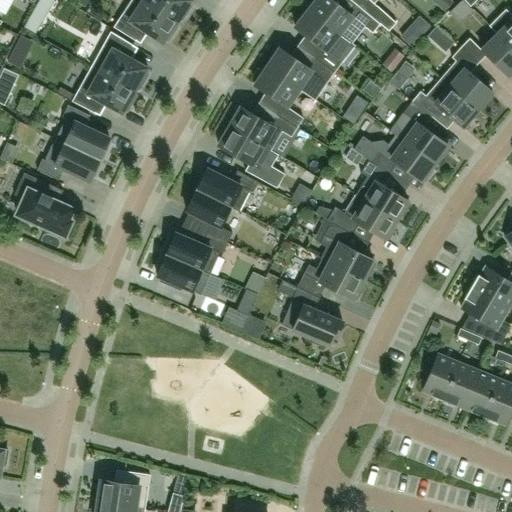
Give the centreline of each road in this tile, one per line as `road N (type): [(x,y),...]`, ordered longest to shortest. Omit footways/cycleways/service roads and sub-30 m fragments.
road 1 (residential): [(257,0),(155,164),(98,290)]
road 2 (residential): [(511,138),(418,270),(355,407)]
road 3 (residential): [(355,407),(511,470)]
road 4 (residential): [(98,290),(62,430)]
